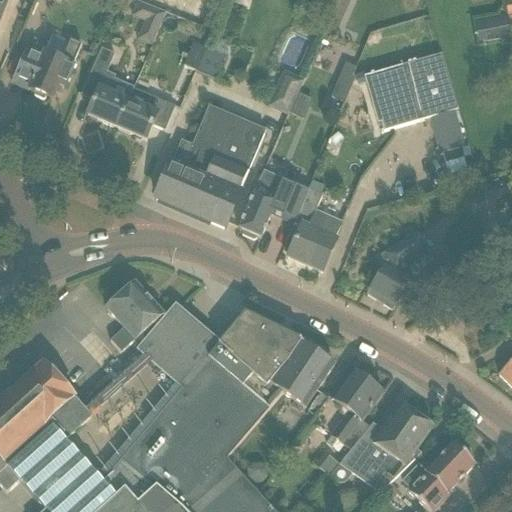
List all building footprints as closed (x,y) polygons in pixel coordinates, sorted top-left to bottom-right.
[(0,0),(0,29),(11,0),(0,0)] [(127,11),(131,1),(128,0),(118,0),(116,7),(127,11)] [(134,40),(151,46),(163,12),(133,2),(128,18),(141,22),(134,40)] [(507,17),(474,23),(478,44),(487,43),(487,45),(499,42),(506,47),(511,46),(511,41),(510,33),(507,20),(507,17)] [(15,79),(14,82),(30,89),(28,92),(33,94),(34,99),(43,103),(46,100),(51,102),(57,89),(63,91),(71,73),(81,48),(70,43),(67,51),(60,66),(43,58),(28,51),(21,66),(21,65),(15,79)] [(192,46),(183,69),(195,74),(205,51),(192,46)] [(128,104),(133,91),(104,79),(114,56),(101,51),(81,98),(93,103),(87,118),(116,130),(128,104)] [(226,60),(205,51),(195,74),(216,83),(226,60)] [(365,74),(356,78),(355,80),(358,89),(365,86),(377,127),(381,125),(384,134),(429,121),(439,157),(442,156),(461,151),(465,150),(455,113),(458,112),(442,57),(368,79),(367,79),(365,74)] [(344,65),(330,99),(345,105),(354,82),(351,80),(356,69),(344,65)] [(287,119),(289,115),(297,95),(302,83),(284,75),(269,112),(287,119)] [(164,134),(175,109),(133,91),(128,104),(116,130),(146,143),(152,128),(164,134)] [(313,102),(297,95),(289,115),(304,122),(313,102)] [(181,145),(156,201),(223,231),(265,134),(210,110),(193,150),(181,145)] [(461,151),(442,156),(445,166),(463,160),(464,160),(464,159),(461,151)] [(246,213),(238,232),(261,241),(270,217),(293,227),(307,192),(307,191),(263,172),(246,213)] [(322,199),(307,192),(293,227),(300,230),(287,260),(322,275),(330,256),(335,243),(334,243),(342,225),(315,214),(322,199)] [(489,238),(499,255),(511,247),(511,228),(505,233),(503,229),(489,238)] [(380,258),(385,268),(370,292),(396,308),(413,279),(419,276),(422,282),(438,273),(428,255),(429,255),(417,236),(380,258)] [(124,331),(110,344),(121,356),(162,318),(134,286),(106,312),(124,331)] [(112,475),(102,485),(71,511),(271,511),(226,461),(282,396),(268,386),(298,344),(244,318),(244,316),(243,316),(238,324),(238,325),(219,348),(175,311),(174,312),(181,318),(143,352),(185,387),(121,463),(110,473),(112,475)] [(268,386),(282,396),(294,404),(292,409),(299,413),(302,409),(304,410),(334,368),(330,365),(327,361),(323,360),(300,344),(300,343),(299,343),(298,344),(268,386)] [(511,390),(511,363),(499,377),(511,390)] [(71,511),(102,485),(65,443),(92,421),(91,420),(41,364),(17,385),(0,400),(0,489),(6,496),(19,485),(43,511),(71,511)] [(360,442),(362,443),(370,431),(361,424),(381,396),(352,375),(332,403),(348,415),(330,439),(326,445),(338,454),(342,449),(346,452),(337,463),(340,466),(360,442)] [(400,408),(371,449),(362,443),(360,442),(340,466),(352,476),(382,494),(421,456),(420,455),(418,458),(414,455),(431,430),(400,408)] [(424,476),(417,469),(403,484),(410,491),(407,494),(424,511),(435,511),(448,499),(446,497),(474,468),(453,447),(424,476)] [(267,473),(261,468),(253,468),(247,474),(247,482),(253,488),(261,487),(267,482),(267,473)]
